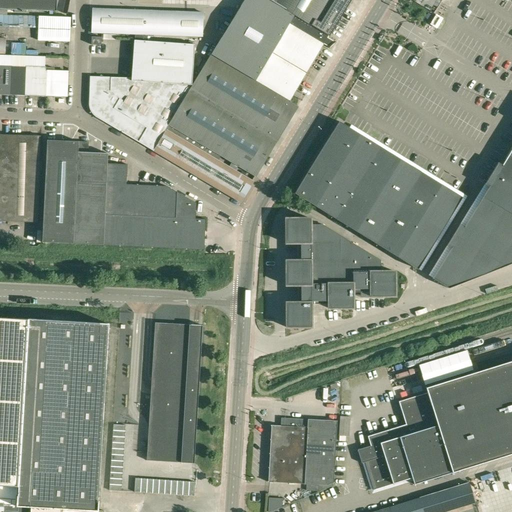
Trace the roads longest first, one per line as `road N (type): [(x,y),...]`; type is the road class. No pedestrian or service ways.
road 1 (unclassified): [(251,219),(385,0)]
road 2 (unclassified): [(245,300),(0,289)]
road 3 (unclassified): [(231,511),(245,300)]
road 4 (unclassified): [(251,219),(74,118)]
